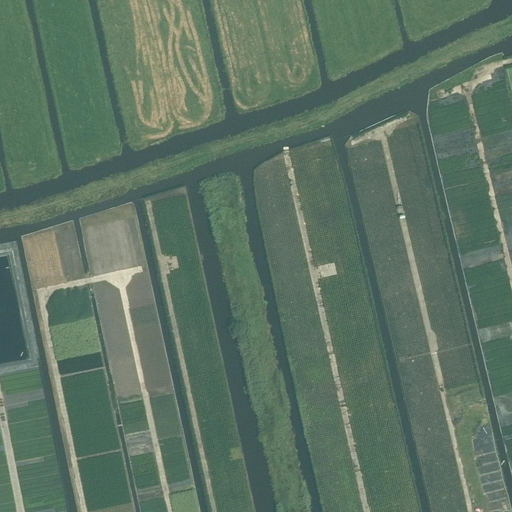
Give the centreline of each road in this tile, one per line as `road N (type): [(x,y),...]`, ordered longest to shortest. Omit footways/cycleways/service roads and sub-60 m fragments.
road 1 (track): [(367,511),(286,155)]
road 2 (track): [(170,511),(119,274)]
